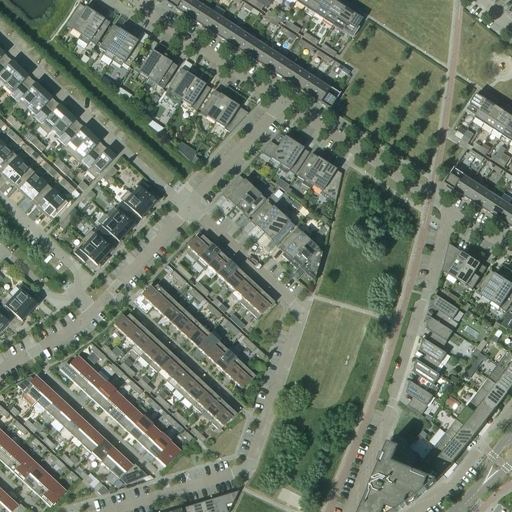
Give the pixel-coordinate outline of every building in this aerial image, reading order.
[(174,10),(181,0),(167,0),(165,4),(174,10)] [(183,16),(194,1),(192,0),(181,0),(174,10),(183,16)] [(305,9),(310,0),(297,0),(295,3),(304,8),(305,9)] [(314,14),(323,0),(310,0),(305,9),(304,8),(302,12),(311,18),(313,14),(314,14)] [(323,20),(336,0),(335,0),(334,3),(329,0),(323,0),(314,14),(323,20)] [(332,26),(344,7),(336,0),(323,20),(332,26)] [(193,22),(203,6),(194,1),(183,16),(193,22)] [(263,7),(257,2),(254,7),(261,11),(263,7)] [(80,37),(94,15),(79,5),(65,27),(80,37)] [(202,28),(212,12),(203,6),(193,22),(202,28)] [(341,32),(352,14),(344,9),(344,8),(345,8),(344,7),(332,26),(341,32)] [(211,34),(221,18),(212,12),(202,28),(211,34)] [(271,20),(274,16),(267,12),(265,16),(271,20)] [(358,29),(357,28),(362,21),(352,14),(341,32),(350,38),(351,39),(352,39),(359,29),(358,29)] [(95,47),(109,25),(94,15),(80,37),(78,40),(87,46),(89,43),(95,47)] [(269,24),(271,20),(265,16),(262,20),(269,24)] [(281,20),(274,16),(271,20),(278,24),(281,20)] [(220,40),(230,24),(221,18),(211,34),(220,40)] [(278,24),(271,20),(269,24),(276,28),(278,24)] [(293,26),(286,22),(284,26),(290,31),(293,26)] [(229,45),(239,30),(230,24),(220,40),(229,45)] [(300,31),(293,26),(290,31),(297,35),(300,31)] [(113,59),(127,36),(129,33),(121,28),(119,31),(113,27),(98,49),(105,53),(103,56),(111,62),(113,59)] [(238,51),(248,36),(239,30),(229,45),(238,51)] [(311,38),(305,34),(302,38),(308,42),(311,38)] [(128,69),(143,46),(127,36),(113,59),(114,59),(112,62),(120,68),(122,65),(128,69)] [(247,57),(257,42),(248,36),(238,51),(247,57)] [(318,42),(311,38),(308,42),(315,47),(318,42)] [(256,63),(266,48),(257,42),(247,57),(256,63)] [(329,50),(323,45),(320,50),(327,54),(329,50)] [(265,69),(275,54),(266,48),(256,63),(265,69)] [(147,81),(161,58),(146,49),(132,71),(147,81)] [(333,58),(336,54),(329,50),(327,54),(333,58)] [(274,75),(284,59),(275,54),(265,69),(274,75)] [(162,91),(177,68),(161,58),(147,81),(145,84),(154,90),(156,86),(162,91)] [(90,59),(85,66),(89,69),(94,61),(90,59)] [(283,81),(294,65),(284,59),(274,75),(283,81)] [(0,91),(18,71),(12,65),(11,67),(9,65),(5,69),(1,66),(0,66),(0,88),(1,89),(0,90),(0,91)] [(292,87),(303,71),(294,65),(283,81),(292,87)] [(181,103),(195,80),(197,77),(188,72),(186,75),(180,70),(166,92),(172,96),(170,100),(178,105),(180,102),(181,103)] [(25,88),(21,84),(25,80),(23,78),(24,76),(18,71),(0,91),(8,99),(11,95),(15,99),(25,88)] [(302,93),(312,77),(303,71),(292,87),(302,93)] [(311,98),(321,83),(312,77),(302,93),(311,98)] [(196,112),(210,90),(195,80),(181,103),(196,112)] [(320,104),(330,89),(321,83),(311,98),(320,104)] [(25,112),(42,93),(36,87),(35,89),(32,87),(28,91),(25,88),(15,99),(19,102),(17,104),(25,112)] [(329,110),(339,95),(330,89),(320,104),(329,110)] [(214,124),(229,102),(213,92),(199,114),(214,124)] [(49,110),(45,106),(49,102),(47,100),(48,98),(42,93),(25,112),(24,114),(31,121),(34,117),(38,121),(49,110)] [(475,119),(486,101),(477,95),(472,103),(471,102),(471,101),(464,112),(465,112),(466,113),(465,113),(475,119)] [(484,125),(495,107),(486,101),(475,119),(484,125)] [(229,134),(248,115),(248,114),(229,102),(214,124),(229,134)] [(493,131),(506,111),(506,110),(505,111),(504,113),(495,107),(484,125),(493,131)] [(51,131),(66,115),(60,109),(59,111),(56,109),(52,113),(49,110),(38,121),(35,124),(47,135),(51,131)] [(502,137),(511,121),(511,115),(506,111),(493,131),(502,137)] [(72,132),(69,128),(73,124),(70,122),(72,120),(66,115),(51,131),(59,138),(57,140),(61,144),(72,132)] [(16,121),(10,116),(5,121),(11,126),(16,121)] [(21,126),(16,121),(11,126),(17,131),(21,126)] [(511,142),(511,141),(511,121),(502,137),(511,142)] [(15,136),(10,131),(6,135),(11,141),(15,136)] [(71,157),(89,137),(84,131),(82,133),(80,131),(76,135),(72,132),(61,144),(65,148),(63,150),(71,157)] [(461,141),(464,136),(457,132),(454,137),(461,141)] [(279,166),(294,144),(278,134),(260,154),(279,166)] [(21,141),(15,136),(11,141),(17,146),(21,141)] [(467,145),(470,141),(464,136),(461,141),(467,145)] [(96,154),(92,150),(96,146),(94,144),(95,142),(89,137),(71,157),(79,164),(81,163),(85,166),(96,154)] [(40,143),(34,138),(29,143),(35,148),(40,143)] [(45,148),(40,143),(35,148),(41,153),(45,148)] [(294,176),(309,154),(294,144),(279,166),(277,169),(286,175),(288,172),(294,176)] [(482,148),(475,144),(472,148),(479,153),(482,148)] [(33,153),(27,147),(23,152),(29,157),(33,153)] [(0,170),(14,156),(5,148),(0,152),(0,170)] [(486,157),(488,152),(482,148),(479,153),(486,157)] [(38,158),(33,153),(29,157),(34,162),(38,158)] [(98,176),(114,159),(114,158),(113,159),(107,154),(106,155),(104,153),(100,157),(97,154),(85,167),(88,169),(87,171),(95,179),(98,176)] [(311,187),(326,165),(311,155),(296,178),(303,182),(301,185),(309,190),(311,187)] [(6,181),(23,164),(14,156),(0,170),(0,171),(2,174),(1,175),(2,175),(1,176),(6,181)] [(500,160),(493,156),(490,160),(497,164),(500,160)] [(64,166),(57,160),(53,165),(60,171),(64,166)] [(504,169),(506,164),(500,160),(497,164),(504,169)] [(17,187),(31,172),(23,164),(6,181),(12,186),(13,186),(15,185),(17,187)] [(50,169),(45,164),(41,168),(46,173),(50,169)] [(335,202),(341,175),(326,165),(311,187),(335,202)] [(64,175),(69,170),(64,166),(60,171),(64,175)] [(111,178),(117,172),(112,168),(107,173),(111,178)] [(56,174),(51,169),(50,169),(46,173),(52,179),(56,174)] [(454,191),(464,176),(454,170),(444,185),(454,191)] [(24,198),(40,180),(31,172),(17,187),(20,190),(19,191),(19,192),(19,193),(24,198)] [(106,183),(111,178),(107,173),(101,179),(106,183)] [(463,197),(473,182),(464,176),(454,191),(463,197)] [(234,209),(252,189),(239,177),(221,196),(234,209)] [(278,179),(274,185),(284,193),(288,187),(278,179)] [(35,204),(49,188),(40,180),(24,198),(30,203),(30,202),(31,202),(32,201),(35,204)] [(68,186),(62,180),(58,185),(64,190),(68,186)] [(83,192),(87,188),(82,182),(77,187),(83,192)] [(149,197),(153,193),(151,191),(140,182),(136,186),(138,188),(131,196),(147,211),(153,205),(151,204),(153,201),(149,197)] [(472,203),(482,187),(473,182),(463,197),(472,203)] [(74,191),(68,186),(64,190),(70,195),(74,191)] [(247,221),(265,201),(260,196),(262,194),(255,187),(252,189),(234,209),(247,221)] [(481,209),(491,193),(482,187),(472,203),(481,209)] [(42,214),(58,197),(49,188),(35,204),(37,206),(36,207),(37,208),(36,209),(42,214)] [(95,196),(90,191),(85,197),(90,201),(95,196)] [(147,211),(131,196),(128,192),(120,201),(121,202),(118,206),(130,217),(134,214),(138,218),(140,215),(142,217),(147,211)] [(490,215),(500,199),(491,193),(481,209),(490,215)] [(53,220),(67,205),(58,197),(42,214),(47,219),(48,218),(49,219),(50,217),(53,220)] [(84,207),(90,201),(85,197),(79,203),(84,207)] [(499,221),(509,205),(500,199),(490,215),(499,221)] [(263,235),(281,216),(267,204),(249,223),(263,235)] [(508,226),(511,220),(511,206),(509,205),(499,221),(508,226)] [(127,221),(130,217),(118,206),(114,210),(116,212),(109,220),(125,235),(131,229),(129,228),(131,225),(127,221)] [(276,247),(294,228),(288,223),(291,220),(283,213),(281,216),(263,235),(276,247)] [(67,225),(73,219),(68,215),(62,221),(67,225)] [(125,235),(109,220),(102,227),(100,225),(96,230),(108,241),(112,238),(116,242),(118,239),(120,241),(125,235)] [(62,231),(67,225),(62,221),(57,226),(62,231)] [(105,245),(108,241),(96,230),(93,233),(91,232),(83,240),(87,244),(103,259),(109,253),(107,251),(109,249),(105,245)] [(291,262),(309,242),(311,239),(304,232),(301,235),(296,230),(278,249),(283,254),(281,257),(288,264),(291,261),(291,262)] [(198,259),(211,244),(206,239),(205,240),(202,237),(197,241),(195,239),(186,248),(189,250),(186,254),(195,262),(198,259)] [(314,283),(322,254),(317,249),(319,247),(312,240),(309,242),(291,262),(289,264),(296,271),(299,269),(314,283)] [(103,259),(87,244),(80,251),(78,249),(73,254),(84,263),(86,265),(90,261),(94,265),(96,263),(98,264),(103,259)] [(207,267),(220,253),(217,251),(218,250),(211,244),(198,259),(207,267)] [(457,282),(471,259),(449,245),(442,272),(457,282)] [(216,275),(229,261),(224,255),(223,256),(220,253),(207,267),(216,275)] [(472,291),(486,269),(471,259),(457,282),(472,291)] [(225,284),(237,270),(234,267),(235,266),(229,261),(216,275),(225,284)] [(185,272),(179,266),(175,270),(182,276),(185,272)] [(233,292),(247,277),(241,272),(240,273),(237,270),(225,284),(233,292)] [(490,303),(505,281),(504,281),(506,278),(498,272),(496,275),(490,271),(475,293),(490,303)] [(180,278),(176,274),(173,272),(170,276),(177,282),(180,278)] [(192,278),(185,272),(182,276),(188,282),(192,278)] [(239,303),(255,286),(252,283),(253,282),(247,277),(233,292),(241,299),(238,303),(239,303)] [(186,284),(180,278),(177,282),(182,288),(186,284)] [(505,313),(511,303),(511,281),(507,278),(505,281),(490,303),(505,313)] [(152,308),(169,291),(160,282),(152,291),(149,288),(140,297),(152,308)] [(204,289),(197,283),(194,287),(200,293),(204,289)] [(30,300),(34,296),(21,285),(17,289),(19,291),(12,299),(28,314),(34,308),(32,307),(34,304),(30,300)] [(248,312),(265,293),(259,288),(258,289),(255,286),(239,303),(248,312)] [(194,299),(198,295),(192,289),(188,293),(194,299)] [(209,294),(204,289),(200,293),(206,298),(209,294)] [(174,303),(165,294),(169,291),(152,308),(161,316),(174,303)] [(270,309),(274,304),(270,300),(270,299),(265,293),(248,312),(257,320),(268,308),(270,309)] [(28,314),(12,299),(9,295),(1,304),(2,305),(0,308),(0,309),(11,321),(15,317),(19,321),(21,319),(23,320),(28,314)] [(200,304),(204,300),(198,295),(194,299),(200,304)] [(459,311),(435,296),(435,297),(437,299),(432,307),(432,308),(439,313),(434,321),(435,321),(435,322),(447,330),(459,311)] [(455,305),(459,300),(453,296),(450,302),(455,305)] [(221,305),(215,299),(211,303),(217,309),(221,305)] [(170,324),(186,307),(183,311),(174,303),(161,316),(170,324)] [(227,311),(221,305),(217,309),(223,315),(227,311)] [(216,311),(210,306),(206,310),(212,315),(216,311)] [(179,333),(195,315),(186,307),(170,324),(179,333)] [(11,321),(0,309),(0,331),(5,326),(4,324),(9,319),(11,321)] [(217,320),(221,316),(216,311),(212,315),(217,320)] [(200,327),(204,323),(195,315),(179,333),(188,341),(200,327)] [(121,341),(139,323),(133,318),(132,319),(128,316),(124,320),(121,318),(113,327),(116,329),(112,333),(121,341)] [(239,321),(233,316),(229,320),(235,325),(239,321)] [(441,352),(441,351),(453,333),(447,330),(435,322),(435,321),(434,321),(429,318),(429,319),(431,321),(426,329),(426,330),(433,334),(428,342),(429,343),(441,352)] [(245,327),(239,321),(235,325),(241,331),(245,327)] [(233,328),(227,322),(224,326),(229,331),(233,328)] [(134,346),(146,332),(143,330),(144,328),(139,323),(121,341),(122,342),(125,338),(134,346)] [(196,349),(209,335),(200,327),(188,341),(196,349)] [(239,333),(233,328),(229,331),(235,337),(239,333)] [(142,354),(156,339),(150,334),(150,335),(146,332),(134,346),(142,354)] [(205,357),(218,343),(221,340),(213,332),(209,335),(196,349),(205,357)] [(251,344),(245,338),(241,342),(247,348),(251,344)] [(151,362),(164,349),(161,346),(162,345),(156,339),(142,354),(151,362)] [(435,373),(447,355),(441,351),(441,352),(429,343),(428,342),(423,340),(423,341),(425,342),(420,350),(420,352),(426,356),(421,364),(422,365),(435,373)] [(482,352),(487,344),(483,341),(477,349),(482,352)] [(214,365),(227,352),(218,343),(205,357),(214,365)] [(256,349),(251,344),(247,348),(253,353),(256,349)] [(111,353),(104,346),(100,350),(107,357),(111,353)] [(99,353),(93,347),(90,351),(96,357),(99,353)] [(223,373),(239,356),(230,348),(227,352),(214,365),(223,373)] [(157,374),(160,370),(174,356),(168,350),(167,351),(164,349),(151,362),(148,366),(157,374)] [(476,360),(482,352),(477,349),(471,357),(476,360)] [(265,358),(259,352),(255,356),(262,361),(265,358)] [(511,355),(508,352),(498,366),(511,376),(511,355)] [(105,358),(99,353),(96,357),(101,362),(105,358)] [(117,358),(111,353),(107,357),(114,362),(117,358)] [(169,379),(182,365),(179,362),(180,361),(174,356),(160,370),(169,379)] [(244,368),(248,364),(239,356),(223,373),(231,382),(244,368)] [(71,383),(86,366),(77,358),(68,367),(65,364),(59,371),(71,383)] [(428,394),(440,376),(435,373),(422,365),(421,364),(416,361),(416,362),(418,364),(413,372),(413,373),(420,377),(415,386),(416,386),(415,387),(428,395),(428,394)] [(129,369),(123,363),(119,367),(125,373),(129,369)] [(118,370),(112,365),(109,369),(114,374),(118,370)] [(174,390),(191,372),(186,367),(185,368),(182,365),(169,379),(166,382),(174,390)] [(81,391),(96,375),(86,366),(71,383),(81,391)] [(511,388),(511,376),(498,366),(487,380),(507,395),(511,388)] [(255,378),(244,368),(231,382),(241,390),(242,389),(249,381),(250,382),(255,378)] [(131,378),(135,375),(129,369),(125,373),(131,378)] [(123,375),(118,370),(114,374),(120,379),(123,375)] [(183,398),(199,381),(196,378),(197,377),(191,372),(174,390),(183,398)] [(90,400),(105,384),(96,375),(81,391),(90,400)] [(35,404),(50,387),(45,382),(42,385),(35,378),(30,384),(33,387),(26,395),(35,404)] [(146,385),(140,380),(137,384),(143,389),(146,385)] [(507,395),(487,380),(477,394),(497,409),(507,395)] [(192,407),(209,388),(203,383),(202,384),(199,381),(183,398),(192,407)] [(136,387),(131,382),(127,386),(133,391),(136,387)] [(421,416),(433,398),(428,394),(428,395),(415,387),(416,386),(415,386),(410,382),(409,382),(409,384),(412,385),(406,393),(406,394),(413,399),(408,407),(407,406),(406,407),(421,416)] [(99,409),(114,392),(105,384),(90,400),(99,409)] [(152,391),(146,385),(143,389),(149,395),(152,391)] [(44,412),(57,398),(53,395),(56,392),(50,387),(35,404),(44,412)] [(138,396),(142,392),(136,387),(133,391),(138,396)] [(204,411),(217,398),(214,395),(215,394),(209,388),(192,407),(201,415),(204,411)] [(109,417),(124,401),(114,392),(99,409),(109,417)] [(486,423),(497,409),(477,394),(467,407),(486,423)] [(164,402),(158,396),(154,400),(160,405),(164,402)] [(54,421),(69,405),(63,400),(61,402),(57,398),(44,412),(54,421)] [(213,419),(227,405),(221,399),(220,400),(217,398),(204,411),(213,419)] [(155,404),(149,399),(146,403),(151,408),(155,404)] [(118,425),(133,409),(124,401),(109,417),(118,425)] [(170,407),(164,402),(160,405),(166,411),(170,407)] [(160,410),(155,404),(151,408),(157,413),(160,410)] [(63,429),(76,416),(72,412),(74,410),(69,405),(54,421),(63,429)] [(236,416),(231,411),(232,410),(227,405),(213,419),(210,423),(219,431),(230,419),(232,420),(236,416)] [(486,423),(467,407),(456,421),(476,436),(486,423)] [(127,434),(142,418),(133,409),(118,425),(127,434)] [(9,415),(3,410),(0,413),(0,414),(5,419),(9,415)] [(181,418),(175,412),(172,416),(178,422),(181,418)] [(72,438),(87,422),(82,417),(80,419),(76,416),(63,429),(72,438)] [(173,422),(168,416),(164,420),(170,425),(173,422)] [(136,443),(151,427),(142,418),(127,434),(136,443)] [(188,424),(181,418),(178,422),(184,427),(188,424)] [(32,426),(27,421),(23,425),(28,430),(32,426)] [(476,436),(456,421),(445,434),(465,450),(476,436)] [(22,427),(16,422),(13,426),(18,431),(22,427)] [(81,446),(94,433),(90,429),(93,427),(87,422),(72,438),(81,446)] [(179,427),(173,422),(170,425),(175,431),(179,427)] [(37,431),(32,426),(28,430),(33,434),(37,431)] [(27,433),(22,427),(18,431),(24,436),(27,433)] [(146,451),(161,435),(151,427),(136,443),(146,451)] [(199,434),(193,429),(190,433),(196,438),(199,434)] [(0,450),(9,441),(0,432),(0,450)] [(91,455),(106,439),(100,434),(98,436),(94,433),(81,446),(91,455)] [(192,439),(186,434),(183,437),(189,443),(192,439)] [(205,440),(199,434),(196,438),(202,444),(205,440)] [(465,450),(445,434),(434,447),(454,463),(465,450)] [(155,460),(170,444),(161,435),(146,451),(155,460)] [(50,443),(45,438),(42,442),(47,447),(50,443)] [(427,490),(425,490),(427,485),(428,485),(428,484),(431,482),(435,483),(435,484),(437,483),(436,482),(434,481),(436,477),(437,477),(437,476),(442,476),(423,461),(413,473),(412,472),(418,456),(403,443),(391,438),(360,511),(398,511),(407,507),(408,506),(406,505),(408,500),(409,500),(408,500),(412,497),(417,499),(418,498),(420,494),(423,495),(428,491),(427,490)] [(40,445),(35,439),(31,443),(37,448),(40,445)] [(100,464),(113,450),(109,446),(111,444),(106,439),(91,455),(100,464)] [(0,462),(3,466),(18,449),(9,441),(0,450),(0,462)] [(52,452),(55,448),(50,443),(47,447),(52,452)] [(167,466),(179,453),(170,444),(155,460),(164,469),(167,466)] [(42,454),(46,450),(40,445),(37,448),(42,454)] [(454,463),(434,447),(423,461),(442,476),(443,476),(454,463)] [(13,474),(28,458),(18,449),(3,466),(13,474)] [(109,472),(124,456),(119,451),(116,453),(113,450),(100,464),(109,472)] [(69,460),(64,455),(60,459),(65,464),(69,460)] [(59,462),(53,456),(50,460),(55,465),(59,462)] [(147,477),(133,464),(131,466),(127,463),(130,461),(124,456),(109,472),(119,481),(120,480),(126,486),(147,477)] [(22,483),(37,467),(28,458),(13,474),(22,483)] [(74,465),(69,460),(65,464),(70,469),(74,465)] [(64,467),(59,462),(55,465),(61,471),(64,467)] [(31,491),(46,475),(37,467),(22,483),(31,491)] [(88,478),(82,472),(79,476),(84,481),(88,478)] [(77,479),(72,474),(68,478),(74,483),(77,479)] [(40,500),(55,484),(46,475),(31,491),(40,500)] [(92,482),(88,478),(84,481),(89,486),(92,482)] [(97,493),(102,487),(99,483),(93,490),(97,493)] [(52,506),(65,493),(55,484),(40,500),(50,509),(52,506)] [(0,506),(10,496),(9,496),(7,498),(4,495),(6,492),(0,487),(0,506)] [(228,511),(238,493),(211,501),(214,511),(228,511)] [(24,511),(26,511),(23,508),(18,504),(16,506),(13,503),(15,501),(10,496),(0,506),(0,511),(24,511)] [(214,511),(211,501),(200,504),(202,511),(214,511)]
